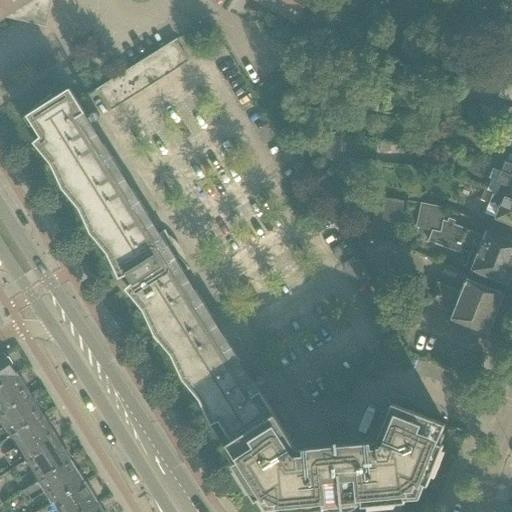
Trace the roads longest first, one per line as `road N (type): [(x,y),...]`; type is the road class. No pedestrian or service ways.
road 1 (primary): [(197,511),(0,202)]
road 2 (primary): [(53,334),(165,511)]
road 3 (unclassified): [(508,425),(385,371)]
